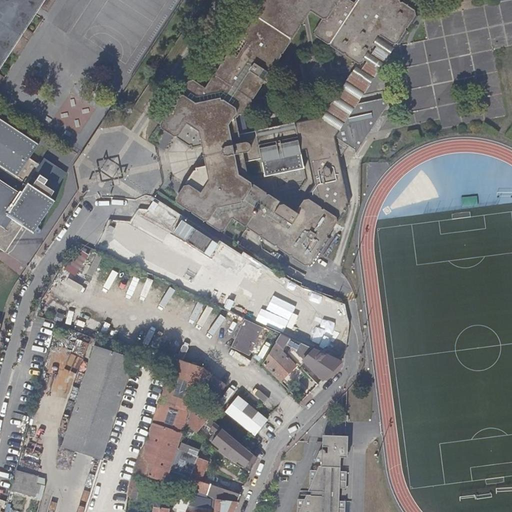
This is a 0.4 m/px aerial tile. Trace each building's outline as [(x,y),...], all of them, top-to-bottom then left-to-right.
[(0,0),(0,83),(4,78),(0,75),(0,68),(11,52),(18,56),(33,34),(26,29),(40,8),(47,13),(51,7),(55,0),(0,0)] [(245,28),(246,30),(245,31),(243,31),(236,42),(237,45),(234,46),(226,59),(226,61),(224,62),(215,75),(217,79),(218,80),(211,92),(209,90),(205,92),(197,87),(169,131),(195,147),(206,145),(207,148),(211,150),(212,155),(214,160),(211,165),(211,168),(199,171),(195,178),(182,197),(226,225),(231,217),(246,227),(250,226),(292,254),(291,255),(292,258),(306,267),(308,267),(310,266),(319,253),(318,251),(321,251),(323,252),(331,241),(332,239),(330,238),(329,236),(331,235),(339,223),(339,221),(341,220),(350,207),(349,205),(351,205),(344,171),(324,158),(313,174),(315,186),(307,198),(308,201),(305,202),(298,212),(286,204),(282,205),(249,184),(251,181),(247,163),(254,161),(263,159),(265,168),(267,176),(306,169),(303,150),(315,147),(317,149),(317,151),(320,152),(323,148),(320,146),(328,136),(320,131),(329,118),(323,119),(241,136),(237,123),(235,113),(237,111),(239,112),(243,110),(248,104),(247,100),(247,99),(245,98),(257,78),(266,83),(272,73),(272,70),(274,69),(282,57),(282,55),(284,54),(292,42),(291,40),(294,39),(301,27),(299,25),(301,22),(299,20),(300,18),(297,16),(303,7),(322,19),(314,30),(316,37),(328,45),(329,44),(330,47),(329,48),(330,49),(342,57),(344,55),(346,54),(346,56),(359,64),(364,63),(365,62),(370,54),(371,52),(370,47),(379,35),(393,44),(397,43),(400,45),(408,32),(406,30),(406,28),(408,28),(410,29),(418,16),(416,15),(416,11),(418,8),(404,0),(403,2),(401,2),(401,0),(356,0),(355,2),(350,0),(257,0),(262,3),(265,3),(266,5),(272,10),(265,20),(258,16),(254,16),(252,16),(245,28)] [(357,106),(380,71),(394,49),(379,39),(375,46),(377,47),(372,55),(370,54),(365,62),(366,63),(362,70),(357,67),(323,119),(329,118),(320,131),(328,136),(320,146),(323,148),(320,152),(317,151),(316,152),(324,158),(344,171),(341,156),(337,154),(335,157),(328,153),(336,137),(337,137),(357,106)] [(484,120),(506,116),(497,71),(476,75),(484,120)] [(395,97),(357,106),(337,137),(336,137),(328,153),(335,157),(337,154),(341,156),(344,158),(351,147),(357,150),(358,156),(395,97)] [(55,202),(51,199),(50,199),(54,193),(33,178),(40,166),(30,159),(38,145),(0,119),(0,249),(5,253),(22,227),(34,234),(55,202)] [(64,269),(76,276),(90,255),(78,247),(64,269)] [(50,294),(49,300),(63,304),(65,298),(50,294)] [(244,321),(230,348),(246,357),(261,330),(244,321)] [(281,336),(276,343),(282,349),(286,344),(304,359),(310,353),(311,355),(304,362),(319,377),(334,363),(327,357),(281,336)] [(64,445),(105,460),(139,364),(99,349),(64,445)] [(276,356),(271,351),(267,358),(270,362),(267,366),(279,380),(295,367),(281,352),(276,356)] [(152,367),(168,374),(173,360),(156,354),(152,367)] [(168,374),(134,476),(137,476),(138,473),(166,483),(166,482),(170,471),(177,451),(185,426),(192,406),(197,392),(204,371),(173,360),(168,374)] [(226,387),(204,371),(197,392),(213,404),(226,387)] [(231,389),(221,405),(225,408),(235,392),(231,389)] [(237,398),(224,413),(229,417),(240,400),(237,398)] [(240,400),(229,417),(254,437),(267,421),(240,400)] [(209,419),(192,406),(185,426),(197,435),(209,419)] [(244,448),(223,431),(213,444),(228,455),(228,454),(250,469),(255,457),(251,453),(244,448)] [(14,490),(43,498),(50,477),(32,472),(33,470),(38,471),(47,438),(32,434),(23,468),(25,468),(25,470),(19,469),(14,490)] [(349,511),(349,503),(339,503),(339,490),(344,490),(345,473),(339,472),(340,450),(342,450),(342,443),(342,442),(339,439),(337,439),(334,438),(322,438),(322,448),(326,448),(326,455),(324,455),(323,452),(321,451),(320,451),(318,451),(317,452),(312,464),(319,464),(319,467),(316,468),(313,472),(305,472),(306,489),(304,494),(306,494),(306,498),(303,497),(302,500),(294,501),(294,511),(349,511)] [(177,451),(170,471),(198,481),(200,481),(207,464),(197,460),(198,458),(177,451)] [(170,471),(166,482),(194,491),(198,481),(170,471)] [(217,477),(214,486),(234,492),(237,484),(217,477)] [(198,481),(194,491),(204,494),(213,500),(211,511),(232,511),(240,494),(234,492),(214,486),(200,481),(198,481)] [(167,511),(169,503),(160,502),(158,511),(167,511)] [(185,511),(189,504),(174,502),(173,511),(185,511)]
